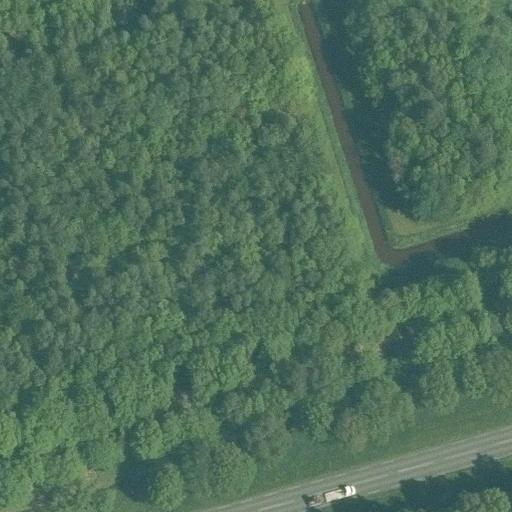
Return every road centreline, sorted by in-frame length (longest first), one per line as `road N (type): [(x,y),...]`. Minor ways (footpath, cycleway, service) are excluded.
road 1 (track): [(0,477),(511,314)]
road 2 (primary): [(258,511),(511,439)]
